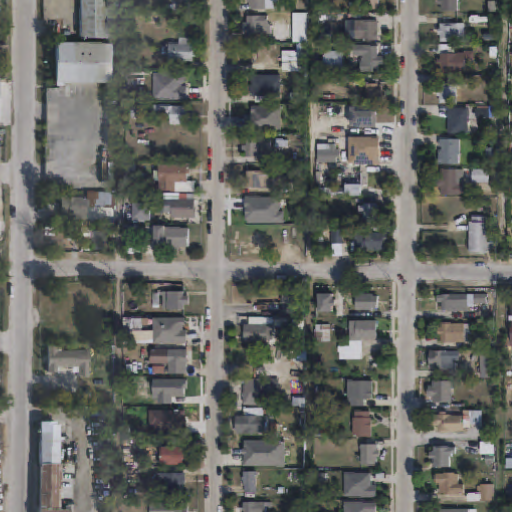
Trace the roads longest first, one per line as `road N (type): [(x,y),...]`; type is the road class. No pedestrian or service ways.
road 1 (residential): [(21,511),(31,0)]
road 2 (residential): [(407,511),(414,0)]
road 3 (residential): [(214,511),(221,0)]
road 4 (residential): [(28,263),(511,267)]
